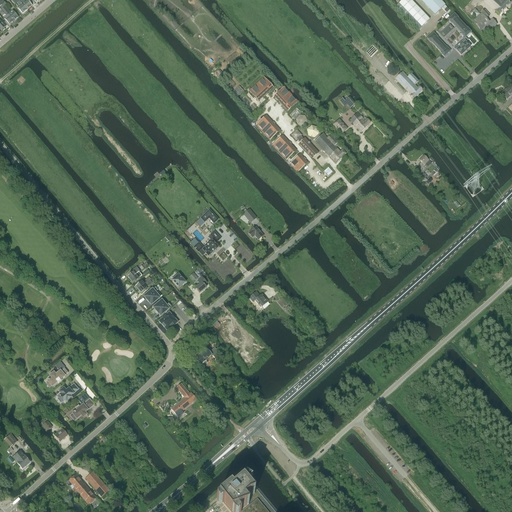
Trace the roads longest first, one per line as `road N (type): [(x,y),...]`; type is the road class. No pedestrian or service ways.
road 1 (unclassified): [(173,351),(190,327),(511,49)]
road 2 (primary): [(262,419),(511,192)]
road 3 (unclassified): [(173,351),(0,142)]
road 4 (unclassified): [(511,280),(312,460)]
road 5 (unclassified): [(14,504),(154,378),(173,351)]
road 6 (track): [(0,80),(91,0)]
